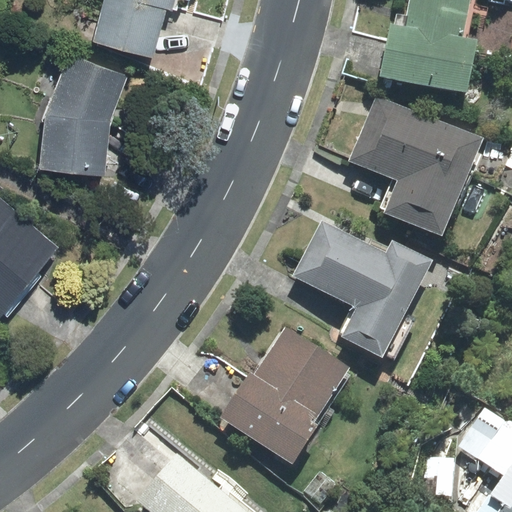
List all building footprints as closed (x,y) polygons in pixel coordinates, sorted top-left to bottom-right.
[(97,0),(85,45),(147,62),(160,14),(167,15),(170,0),(97,0)] [(409,0),(401,39),(387,36),(377,83),(454,99),(464,51),(448,48),(457,3),(441,0),(409,0)] [(33,171),(98,178),(103,125),(124,81),(66,56),(40,117),(33,171)] [(434,239),(471,149),(376,106),(348,167),(394,189),(382,217),(434,239)] [(0,310),(53,249),(0,204),(0,310)] [(383,264),(318,230),(291,281),(353,314),(339,341),(373,358),(419,269),(388,253),(383,264)] [(243,384),(216,426),(284,470),(305,438),(296,432),(333,375),(280,341),(249,388),(243,384)] [(231,511),(173,465),(137,509),(140,511),(231,511)] [(511,511),(511,495),(500,511),(511,511)]
